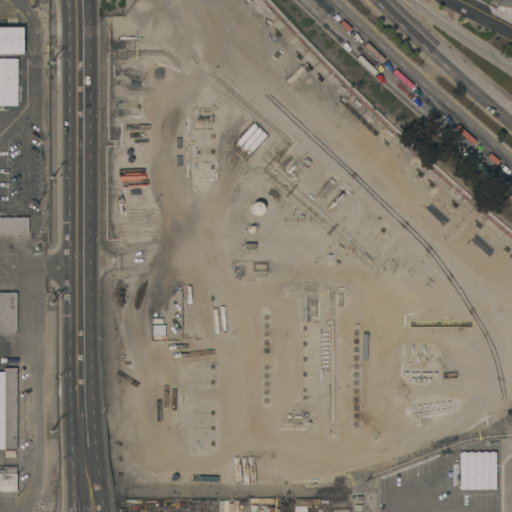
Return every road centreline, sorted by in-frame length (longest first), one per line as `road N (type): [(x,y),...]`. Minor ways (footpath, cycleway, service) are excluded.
road 1 (tertiary): [(78,0),(82,411),(91,500)]
road 2 (motorway): [(319,0),(511,172)]
road 3 (motorway): [(511,118),(381,0)]
road 4 (motorway): [(511,67),(412,0)]
